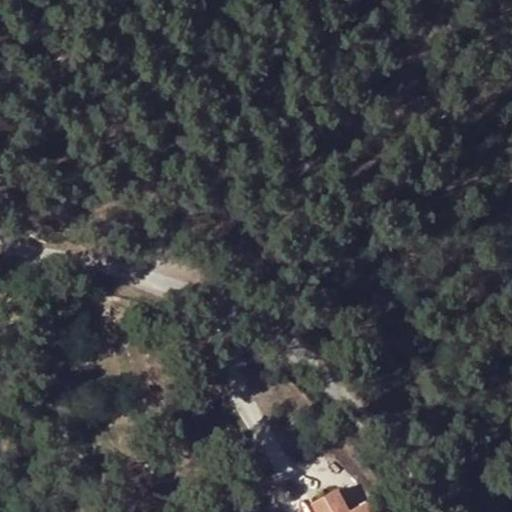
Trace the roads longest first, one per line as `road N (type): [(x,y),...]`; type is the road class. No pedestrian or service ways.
road 1 (track): [(431,511),(399,468),(263,357),(130,279)]
road 2 (unknown): [(203,322),(259,397),(305,504)]
road 3 (unclassified): [(130,279),(0,248)]
